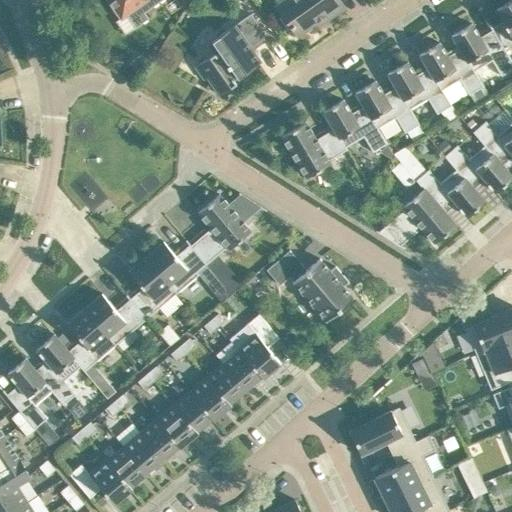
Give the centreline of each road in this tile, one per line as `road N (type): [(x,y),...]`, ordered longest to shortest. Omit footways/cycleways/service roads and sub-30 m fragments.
road 1 (residential): [(440,298),(201,146)]
road 2 (residential): [(201,146),(412,0)]
road 3 (residential): [(0,290),(43,205),(51,87)]
road 4 (residential): [(314,411),(440,298)]
road 5 (residential): [(201,146),(111,89),(86,82),(51,87)]
